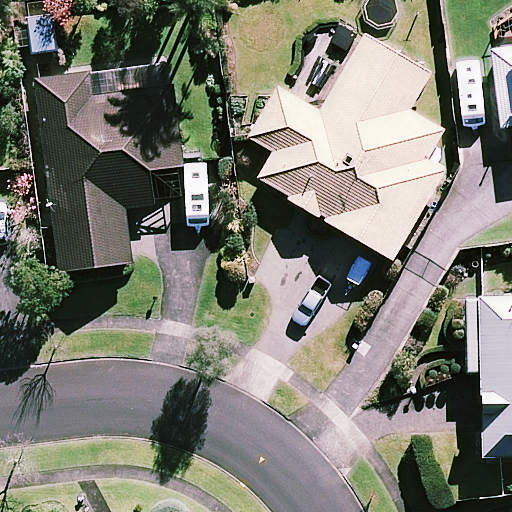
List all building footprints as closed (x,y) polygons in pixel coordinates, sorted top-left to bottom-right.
[(61,49),(57,13),(27,16),(30,52),(61,49)] [(433,71),(367,33),(322,111),(282,87),(253,137),(278,151),(261,180),(396,258),(446,171),(429,161),(446,130),(411,110),(433,71)] [(511,44),(493,47),(503,124),(511,122),(511,44)] [(184,164),(172,64),(39,80),(62,269),(134,261),(127,206),(157,202),(153,168),(184,164)] [(511,296),(466,297),(468,368),(480,368),(482,455),(511,454),(511,296)]
